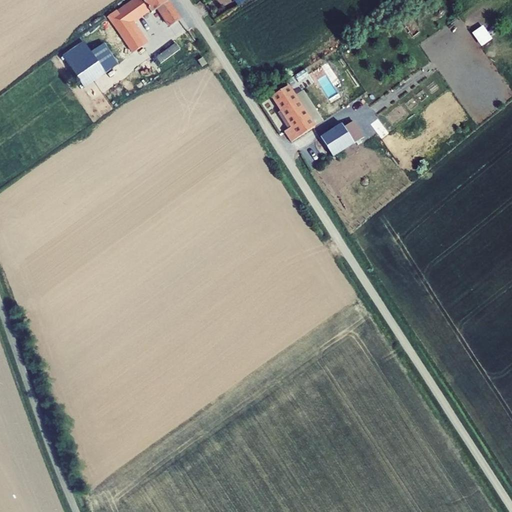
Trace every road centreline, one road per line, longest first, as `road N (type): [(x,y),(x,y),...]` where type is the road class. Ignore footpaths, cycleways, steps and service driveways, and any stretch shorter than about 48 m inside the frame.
road 1 (residential): [(511,509),(184,0)]
road 2 (residential): [(77,511),(0,303)]
